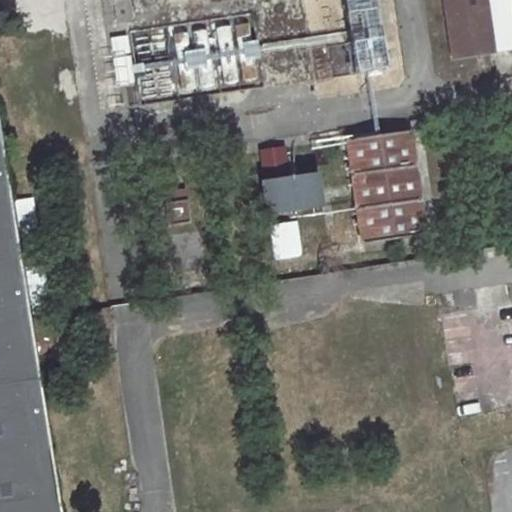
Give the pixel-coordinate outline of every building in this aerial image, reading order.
[(486,0),(447,0),(456,58),(494,52),(486,0)] [(258,8),(252,10),(263,84),(270,83),(258,8)] [(252,10),(135,27),(146,103),(263,84),(252,10)] [(352,39),(317,45),(321,76),(358,70),(352,39)] [(131,55),(115,57),(120,83),(135,81),(131,55)] [(0,511),(62,511),(43,386),(32,317),(24,269),(21,248),(13,200),(0,119),(0,511)] [(410,131),(351,139),(366,241),(424,231),(410,131)] [(285,148),(264,152),(267,175),(268,175),(289,173),(285,148)] [(192,163),(164,166),(168,199),(197,195),(192,163)] [(289,173),(268,175),(273,209),(330,201),(325,167),(289,173)] [(13,200),(21,248),(39,245),(32,198),(13,200)] [(297,221),(274,224),(278,253),(301,250),(297,221)] [(202,227),(173,232),(177,268),(206,263),(202,227)] [(24,269),(32,317),(51,314),(43,266),(24,269)] [(511,302),(490,306),(505,404),(511,403),(511,302)] [(505,404),(490,306),(442,314),(457,412),(505,404)] [(419,313),(345,324),(362,427),(435,415),(419,313)]
